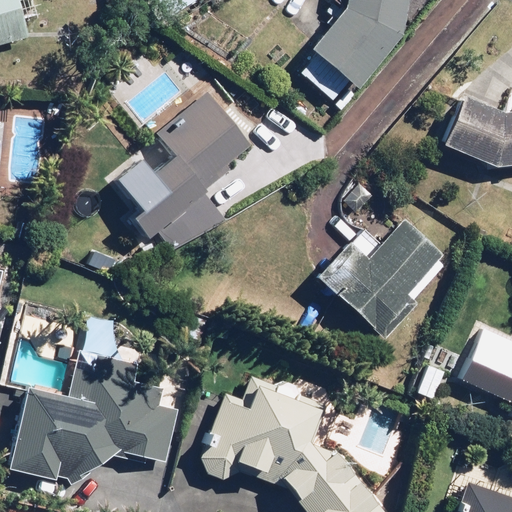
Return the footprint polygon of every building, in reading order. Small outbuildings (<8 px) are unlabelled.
[(9,0),(0,0),(0,42),(21,35),(9,0)] [(346,91),(394,34),(401,0),(336,0),(336,7),(298,51),(346,91)] [(193,186),(197,182),(203,188),(215,178),(209,172),(241,144),(197,93),(147,137),(162,155),(144,170),(134,158),(105,182),(129,210),(119,218),(140,242),(198,192),(193,186)] [(511,163),(511,110),(493,113),(454,97),(433,147),(487,169),(511,163)] [(341,246),(337,244),(305,280),(374,341),(408,302),(397,293),(431,255),(392,220),(370,244),(355,230),(341,246)] [(511,343),(474,329),(450,392),(507,409),(504,420),(511,424),(511,343)] [(0,455),(0,470),(65,486),(102,459),(160,469),(170,407),(152,404),(155,388),(129,383),(133,362),(87,355),(85,372),(65,369),(60,401),(15,390),(0,455)] [(205,486),(238,473),(277,486),(297,511),(374,511),(314,433),(321,409),(297,395),(186,439),(205,486)] [(511,511),(511,497),(461,483),(452,511),(511,511)]
